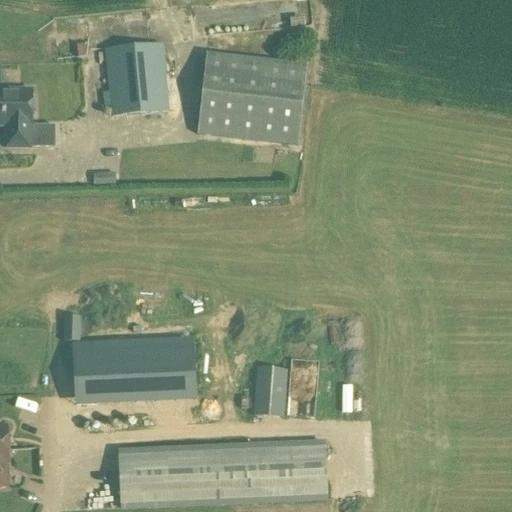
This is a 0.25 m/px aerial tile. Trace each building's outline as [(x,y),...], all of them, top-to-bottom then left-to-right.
[(247,13),(214,16),(215,35),(248,33),(247,13)] [(168,113),(162,46),(104,51),(108,91),(105,91),(105,94),(102,94),(103,108),(110,107),(111,119),(168,113)] [(297,148),(307,66),(206,54),(197,137),(297,148)] [(30,150),(30,128),(31,128),(31,92),(0,91),(0,127),(6,128),(6,150),(30,150)] [(122,421),(114,317),(81,319),(81,318),(63,318),(63,343),(81,343),(81,344),(59,346),(61,365),(59,366),(62,413),(83,411),(84,424),(122,421)] [(301,408),(301,395),(312,395),(313,358),(292,358),(291,408),(301,408)] [(283,420),(286,371),(257,369),(253,417),(283,420)] [(0,488),(7,488),(5,462),(9,462),(6,428),(0,428),(0,488)] [(120,511),(327,502),(325,443),(118,452),(120,511)]
